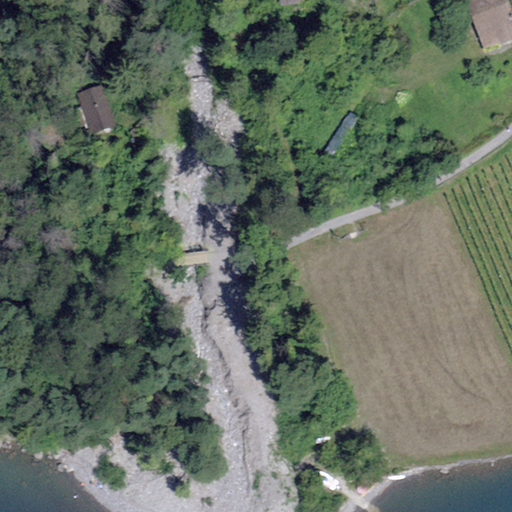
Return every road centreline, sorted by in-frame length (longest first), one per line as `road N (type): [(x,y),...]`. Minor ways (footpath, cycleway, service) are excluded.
road 1 (residential): [(511,129),(381,208),(204,253)]
road 2 (track): [(290,235),(302,181),(362,91),(375,41),(370,0)]
road 3 (track): [(204,253),(0,301)]
